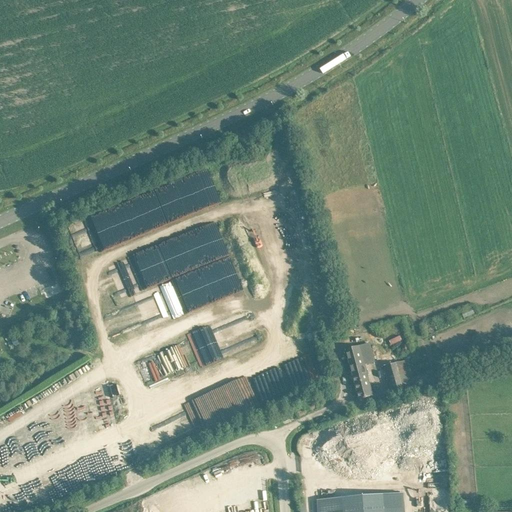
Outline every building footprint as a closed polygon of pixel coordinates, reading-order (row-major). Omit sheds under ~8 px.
[(295,277),(286,276),(285,291),(294,292),(295,277)] [(244,306),(240,302),(233,310),(241,316),(253,302),(250,299),(244,306)] [(262,348),(273,343),(267,329),(240,342),(245,352),(250,350),(254,359),(265,354),(262,348)] [(398,341),(409,337),(407,332),(396,337),(398,341)] [(18,334),(9,338),(13,346),(22,342),(18,334)] [(316,341),(310,342),(313,354),(319,353),(316,341)] [(369,344),(346,350),(360,399),(372,396),(364,365),(374,363),(369,344)] [(298,364),(308,361),(304,349),(294,353),(298,364)] [(407,360),(384,367),(391,390),(414,384),(407,360)] [(286,380),(276,385),(281,393),(291,389),(286,380)] [(270,390),(266,392),(270,403),(275,401),(270,390)] [(203,411),(208,419),(212,417),(208,408),(203,411)] [(169,433),(173,445),(186,441),(185,437),(191,435),(187,422),(180,424),(182,429),(169,433)] [(0,438),(4,447),(10,445),(3,431),(0,432),(0,438)] [(386,456),(374,456),(374,478),(405,478),(405,468),(399,468),(399,460),(392,460),(392,468),(386,468),(386,456)] [(404,511),(403,493),(317,500),(317,511),(404,511)] [(38,494),(27,499),(32,508),(42,503),(38,494)] [(162,494),(154,495),(156,502),(163,501),(162,494)] [(144,498),(115,511),(146,511),(150,510),(144,498)]
